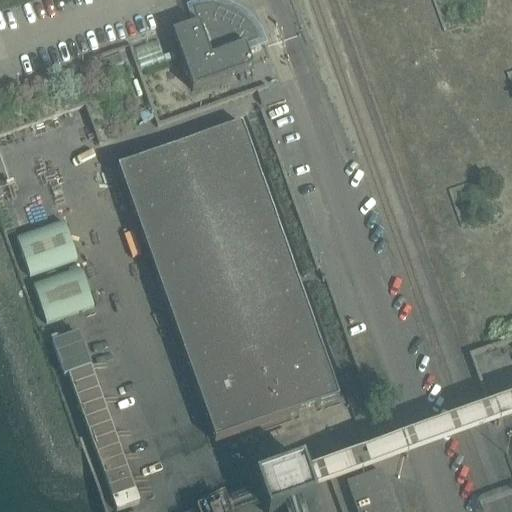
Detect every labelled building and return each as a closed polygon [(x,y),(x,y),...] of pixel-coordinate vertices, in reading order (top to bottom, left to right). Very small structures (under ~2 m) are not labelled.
[(198,25),(171,35),(192,92),(253,70),(245,48),(255,44),(253,38),(250,33),(246,28),(241,24),(236,20),(231,17),(225,14),(219,13),(212,12),(206,12),(200,13),(194,15),(198,25)] [(244,128),(119,172),(216,447),(341,403),(244,128)] [(60,216),(45,178),(0,194),(0,197),(14,234),(60,216)] [(77,264),(63,224),(16,240),(30,280),(77,264)] [(95,312),(81,271),(32,288),(46,328),(95,312)] [(120,511),(140,505),(77,336),(52,345),(115,511),(120,511)] [(398,511),(385,476),(350,489),(358,511),(398,511)]
